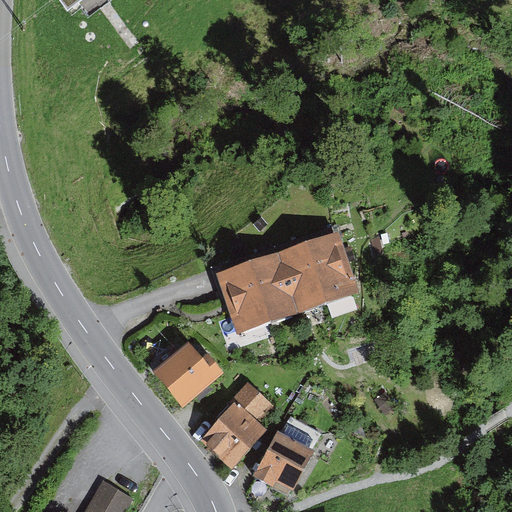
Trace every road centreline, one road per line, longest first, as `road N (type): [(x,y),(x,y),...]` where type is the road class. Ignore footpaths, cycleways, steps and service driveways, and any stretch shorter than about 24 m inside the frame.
road 1 (tertiary): [(86,331),(24,225),(0,123)]
road 2 (tertiary): [(216,511),(86,331)]
road 3 (residential): [(211,277),(86,331)]
